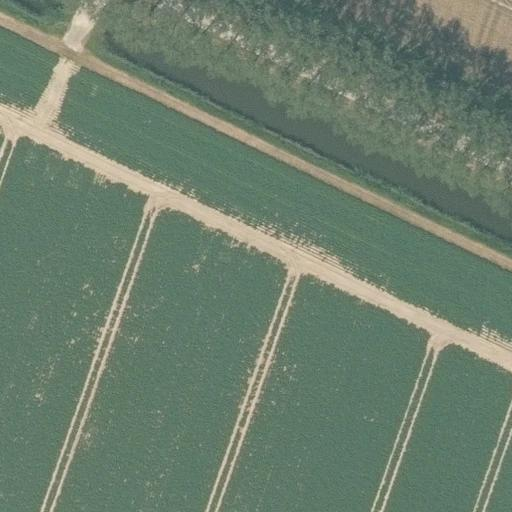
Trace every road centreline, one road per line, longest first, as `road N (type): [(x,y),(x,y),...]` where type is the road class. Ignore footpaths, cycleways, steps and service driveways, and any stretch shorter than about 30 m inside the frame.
road 1 (track): [(0,23),(511,268)]
road 2 (unclassified): [(511,168),(160,0)]
road 3 (track): [(511,108),(285,0)]
